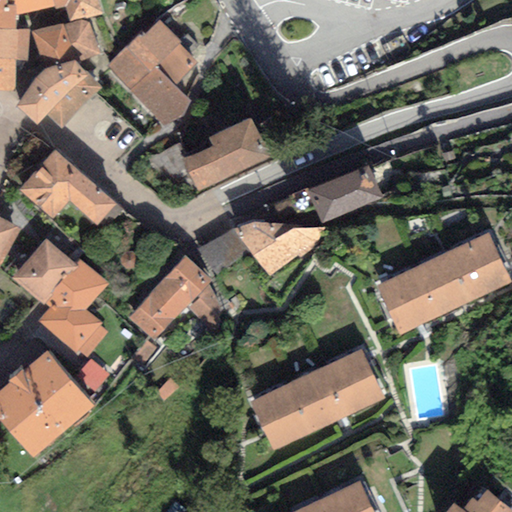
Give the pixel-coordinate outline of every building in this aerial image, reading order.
[(0,0),(0,27),(16,31),(14,13),(13,0),(0,0)] [(99,0),(13,0),(14,13),(67,5),(73,21),(89,16),(103,12),(99,0)] [(73,21),(37,31),(48,69),(76,61),(100,54),(89,16),(73,21)] [(182,46),(160,23),(110,70),(165,127),(191,103),(175,86),(198,64),(191,57),(199,50),(189,39),(182,46)] [(16,31),(0,27),(0,88),(15,91),(15,62),(28,62),(29,30),(16,31)] [(48,69),(15,105),(38,126),(47,116),(62,129),(102,84),(76,61),(48,69)] [(216,147),(187,160),(200,190),(270,157),(252,118),(211,137),(216,147)] [(121,210),(56,152),(22,190),(54,219),(71,201),(103,230),(121,210)] [(369,171),(278,208),(284,222),(316,209),(321,222),(380,198),(369,171)] [(0,255),(12,231),(0,225),(0,255)] [(250,226),(242,231),(272,277),(327,242),(321,234),(250,226)] [(235,233),(199,250),(215,277),(249,253),(235,233)] [(488,238),(380,290),(402,334),(510,282),(488,238)] [(106,286),(85,269),(75,269),(47,244),(16,280),(42,302),(54,308),(42,323),(76,352),(97,327),(82,315),(106,286)] [(204,283),(186,266),(135,318),(153,335),(204,283)] [(362,353),(254,406),(277,452),(343,420),(385,399),(362,353)] [(96,357),(86,368),(106,386),(117,375),(96,357)] [(87,405),(46,358),(0,396),(0,410),(34,450),(87,405)] [(370,511),(359,487),(305,511),(370,511)] [(507,511),(489,497),(480,508),(473,503),(465,511),(464,511),(456,505),(450,511),(507,511)]
